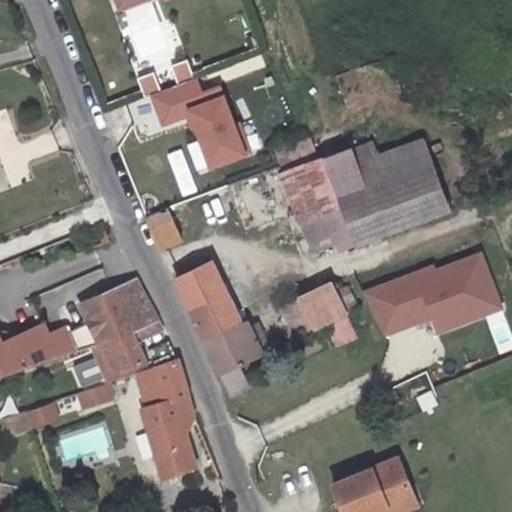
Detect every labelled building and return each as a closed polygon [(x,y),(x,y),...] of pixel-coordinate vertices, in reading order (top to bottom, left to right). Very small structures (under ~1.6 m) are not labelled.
[(161,92),(154,74),(140,79),(147,98),(154,95),(165,123),(193,112),(213,163),(243,152),(223,100),(205,108),(187,61),(170,67),(178,86),(161,92)] [(319,161),(349,245),(351,250),(450,215),(424,142),(353,167),(347,151),(319,161)] [(167,154),(183,197),(197,192),(181,149),(167,154)] [(349,245),(319,161),(277,176),(306,255),(330,246),(331,251),(349,245)] [(0,178),(0,211),(10,207),(0,178)] [(168,210),(148,218),(160,251),(181,243),(168,210)] [(437,261),(371,285),(385,325),(433,307),(442,332),(458,326),(455,316),(487,304),(482,293),(499,286),(484,248),(438,265),(437,261)] [(176,278),(231,395),(249,387),(238,365),(271,349),(258,323),(244,329),(212,261),(176,278)] [(116,332),(98,339),(111,371),(141,359),(134,341),(160,329),(135,278),(101,292),(116,332)] [(326,349),(354,334),(329,281),(275,306),(290,339),(316,328),(326,349)] [(455,316),(458,326),(507,308),(499,286),(482,293),(487,304),(455,316)] [(0,377),(82,345),(98,339),(116,332),(101,292),(80,300),(87,318),(66,325),(65,321),(45,328),(40,318),(1,334),(0,330),(0,377)] [(434,312),(433,307),(385,325),(387,330),(434,312)] [(111,371),(98,339),(82,345),(95,377),(111,371)] [(172,358),(166,342),(145,350),(149,365),(172,358)] [(180,426),(192,421),(173,361),(149,368),(157,406),(138,412),(154,480),(163,477),(167,488),(193,479),(180,426)] [(418,396),(425,411),(440,405),(433,389),(418,396)] [(58,403),(8,413),(12,431),(61,421),(58,403)] [(337,489),(347,511),(386,511),(391,510),(391,511),(400,511),(420,503),(401,460),(337,489)]
